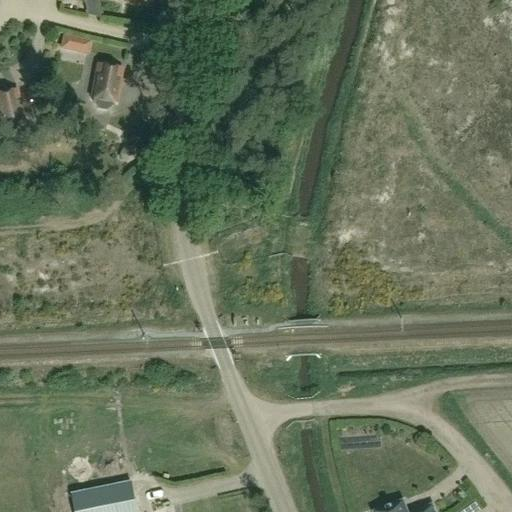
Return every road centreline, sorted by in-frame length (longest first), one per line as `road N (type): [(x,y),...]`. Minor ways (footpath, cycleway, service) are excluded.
road 1 (unclassified): [(284,511),(216,343),(185,239),(185,138),(210,0)]
road 2 (track): [(511,505),(438,425),(408,413),(315,408),(246,415)]
road 3 (track): [(183,161),(138,178),(121,202),(94,216),(0,227)]
